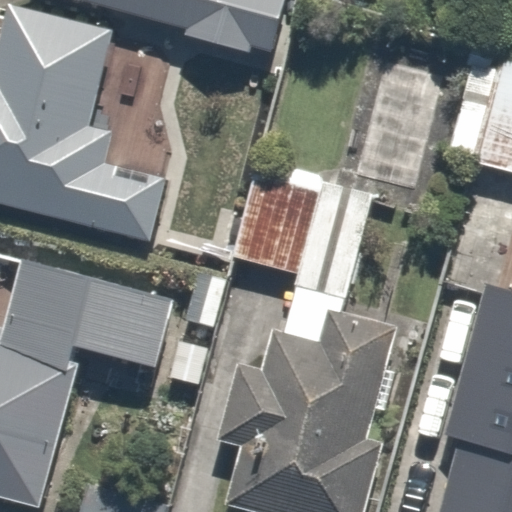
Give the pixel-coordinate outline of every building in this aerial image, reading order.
[(108,22),(21,0),(6,0),(0,26),(0,191),(147,229),(161,173),(101,158),(108,126),(83,120),(108,22)] [(125,0),(182,16),(178,32),(237,50),(242,34),(267,41),(278,0),(125,0)] [(511,40),(465,31),(441,152),(473,159),(460,229),(511,239),(511,40)] [(244,511),(356,511),(396,323),(347,313),(374,180),(249,154),(228,255),(285,267),(265,366),(233,359),(216,440),(228,442),(215,506),(244,511)] [(171,290),(12,250),(0,298),(0,489),(38,499),(78,341),(153,360),(171,290)] [(511,511),(511,284),(471,275),(437,424),(454,428),(435,511),(441,511),(511,511)] [(158,511),(159,511),(79,494),(74,511),(158,511)]
